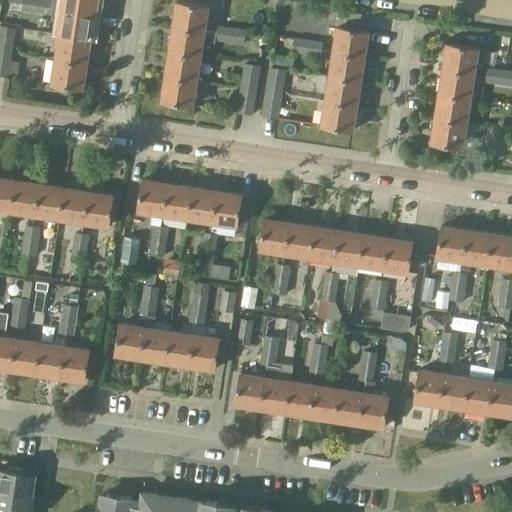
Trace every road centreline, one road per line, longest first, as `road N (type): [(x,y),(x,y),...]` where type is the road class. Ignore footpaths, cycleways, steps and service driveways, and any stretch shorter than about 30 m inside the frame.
road 1 (residential): [(511,461),(394,479),(0,419)]
road 2 (residential): [(386,177),(119,134)]
road 3 (residential): [(386,177),(410,0)]
road 4 (residential): [(119,134),(138,0)]
road 5 (residential): [(511,196),(386,177)]
road 6 (residential): [(119,134),(0,114)]
